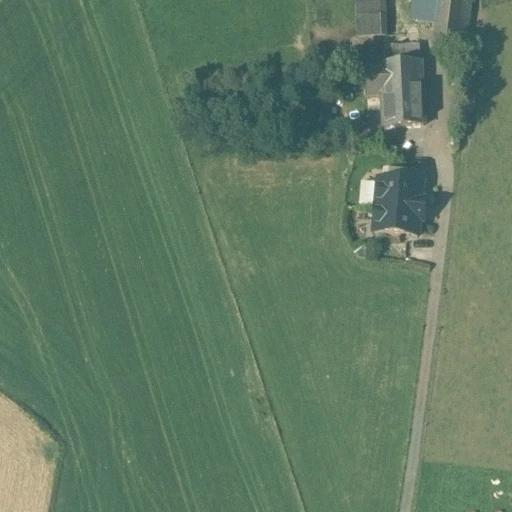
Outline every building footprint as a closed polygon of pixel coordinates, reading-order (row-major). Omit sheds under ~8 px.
[(390,0),(360,0),(362,33),(391,32),(390,0)] [(472,45),(476,0),(417,0),(415,17),(440,20),(438,40),(472,45)] [(426,41),(363,44),(362,64),(370,63),(372,95),(386,95),(387,126),(429,124),(426,41)] [(428,173),(384,169),(377,233),(423,238),(428,173)] [(374,209),(375,185),(361,185),(361,209),(374,209)]
